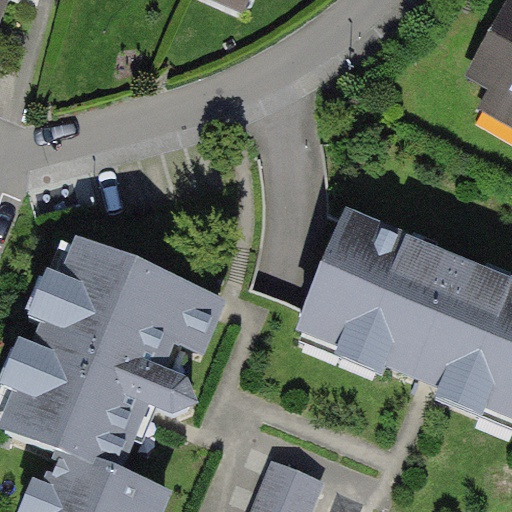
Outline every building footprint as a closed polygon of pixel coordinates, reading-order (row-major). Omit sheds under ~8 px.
[(270,0),(229,0),(263,15),(270,0)] [(511,12),(473,80),(511,102),(511,12)] [(511,300),(343,230),(289,359),(511,451),(511,300)] [(201,310),(71,258),(0,431),(0,445),(126,496),(201,310)] [(312,511),(322,489),(274,471),(258,511),(312,511)] [(69,511),(137,511),(79,488),(69,511)]
